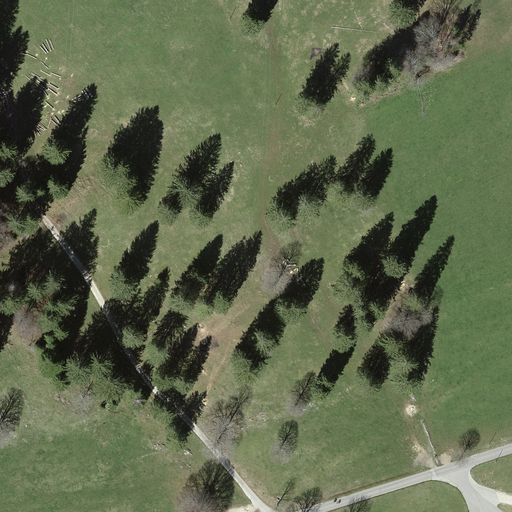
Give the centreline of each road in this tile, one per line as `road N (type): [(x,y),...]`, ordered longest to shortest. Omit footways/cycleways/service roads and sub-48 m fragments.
road 1 (track): [(264,511),(139,376),(32,201),(0,88)]
road 2 (unclassified): [(511,450),(318,511)]
